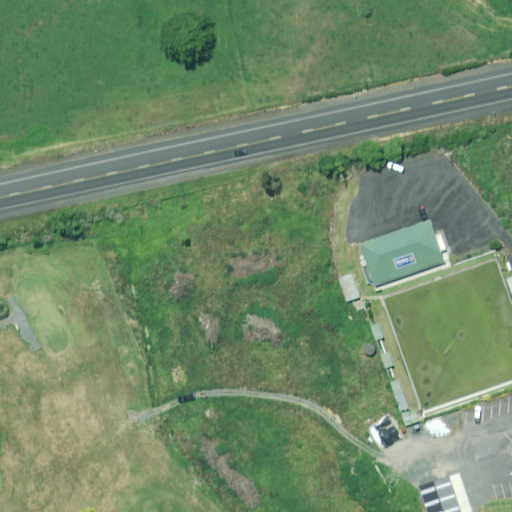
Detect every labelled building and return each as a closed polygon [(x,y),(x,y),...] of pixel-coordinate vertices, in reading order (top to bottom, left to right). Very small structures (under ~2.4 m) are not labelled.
[(364,245),(377,287),(450,265),(434,222),(364,245)] [(364,297),(356,276),(342,281),(350,303),(364,297)] [(385,323),(374,326),(377,342),(389,339),(385,323)] [(394,353),(384,356),(388,369),(399,366),(394,353)] [(404,380),(394,383),(403,412),(413,409),(404,380)] [(419,409),(404,415),(409,427),(424,422),(419,409)] [(403,484),(408,503),(423,499),(426,511),(440,511),(430,476),(403,484)]
